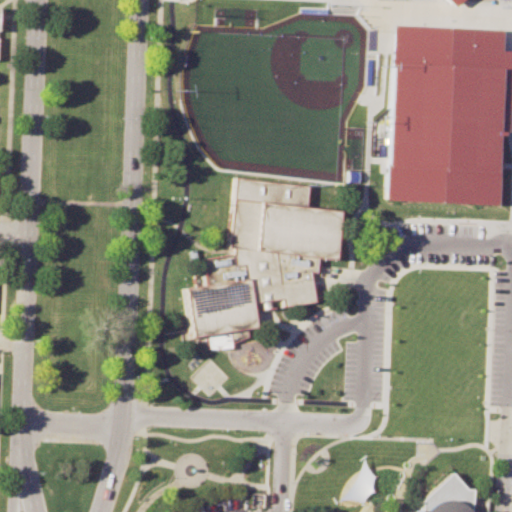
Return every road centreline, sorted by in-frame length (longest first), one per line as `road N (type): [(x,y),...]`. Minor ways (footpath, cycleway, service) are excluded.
road 1 (secondary): [(100,511),(121,427),(136,0)]
road 2 (secondary): [(37,0),(22,388),(36,511)]
road 3 (residential): [(121,427),(144,415),(282,422)]
